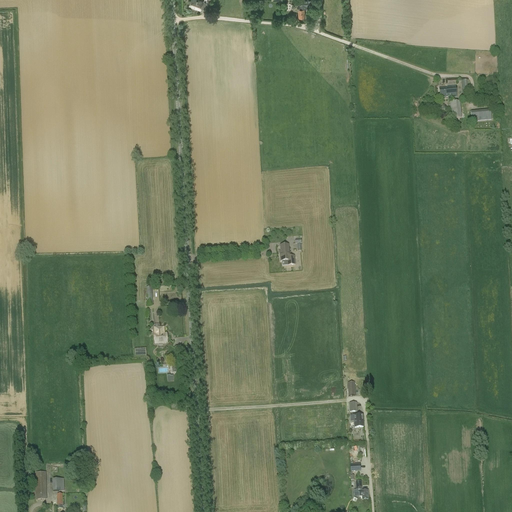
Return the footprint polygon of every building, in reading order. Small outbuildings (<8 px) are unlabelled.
[(197,10),(200,11),(201,9),(205,10),(208,4),(197,0),(190,0),(189,7),(197,10)] [(304,9),(306,9),(306,6),(314,6),(314,4),(316,4),(316,0),(297,0),(298,7),(300,7),(300,9),(298,9),(298,17),(305,17),(304,9)] [(447,88),(439,89),(440,98),(448,97),(448,98),(456,97),(455,87),(447,87),(447,88)] [(462,119),(460,102),(449,103),(450,120),(462,119)] [(472,122),(492,120),(491,110),(471,112),(472,122)] [(280,262),(287,261),(287,266),(295,265),(295,256),(290,257),(290,253),(289,253),(288,245),(280,246),(281,252),(280,252),(280,262)] [(155,344),(167,343),(167,334),(164,334),(164,328),(154,328),(155,335),(154,335),(155,344)] [(356,396),(355,383),(348,383),(348,384),(346,384),(346,383),(345,383),(346,395),(348,395),(348,396),(356,396)] [(349,404),(350,413),(357,412),(357,403),(349,404)] [(355,428),(364,428),(363,416),(350,416),(351,421),(354,421),(355,428)] [(36,500),(47,500),(46,473),(35,473),(36,500)] [(53,480),(53,492),(64,492),(64,479),(53,480)] [(362,497),(362,500),(368,500),(368,491),(362,491),(362,490),(362,482),(356,482),(356,491),(354,491),(354,497),(359,497),(362,497)]
